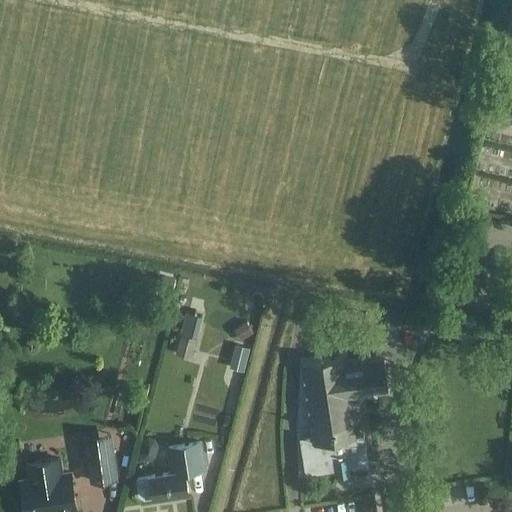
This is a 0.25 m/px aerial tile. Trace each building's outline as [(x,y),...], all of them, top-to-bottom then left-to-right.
[(511,155),(499,155),(498,176),(511,176),(511,155)] [(170,295),(174,279),(162,276),(158,292),(170,295)] [(191,354),(201,314),(186,311),(176,351),(191,354)] [(300,438),(306,474),(335,470),(368,465),(363,435),(356,436),(350,398),(389,392),(384,359),(345,365),(343,357),(302,363),(313,436),(300,438)] [(137,479),(140,499),(154,497),(154,498),(188,492),(185,472),(206,469),(202,441),(167,446),(170,473),(151,476),(151,477),(137,479)] [(87,454),(90,481),(118,477),(114,450),(87,454)] [(21,480),(26,511),(48,511),(57,511),(62,511),(77,510),(71,472),(61,474),(58,458),(29,463),(31,478),(21,480)]
